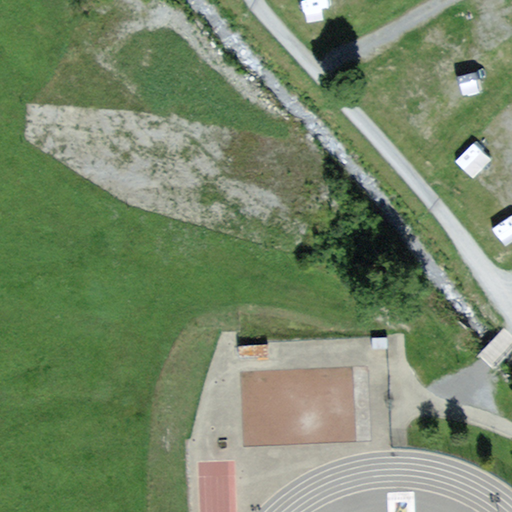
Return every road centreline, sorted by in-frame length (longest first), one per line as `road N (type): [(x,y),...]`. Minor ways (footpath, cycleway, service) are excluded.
road 1 (track): [(264,0),(511,313)]
road 2 (track): [(451,0),(317,74)]
